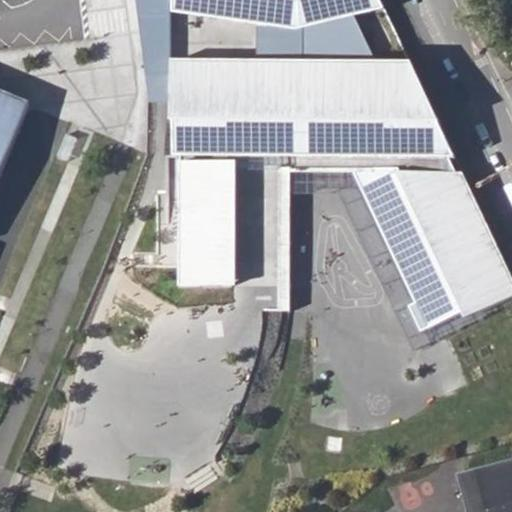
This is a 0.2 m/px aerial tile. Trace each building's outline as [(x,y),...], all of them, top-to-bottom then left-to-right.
[(380,0),(173,0),(173,9),(300,28),(384,8),(380,0)] [(300,28),(173,9),(178,60),(408,67),(384,8),(300,28)] [(178,60),(181,287),(236,289),(277,290),(288,290),(290,175),(357,171),(420,333),(442,325),(511,301),(511,286),(439,131),(408,67),(178,60)] [(0,174),(27,111),(0,99),(0,174)] [(511,511),(511,458),(452,474),(462,511),(511,511)]
